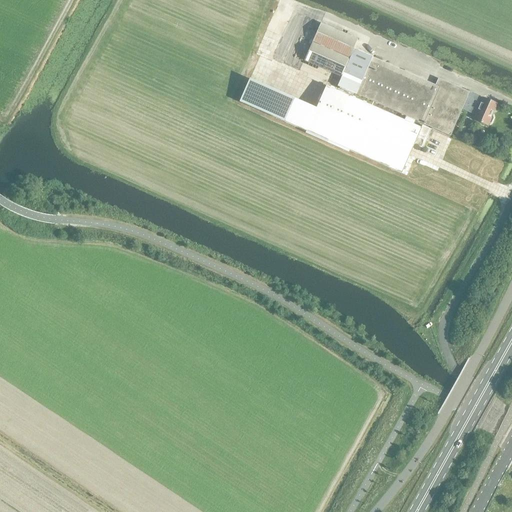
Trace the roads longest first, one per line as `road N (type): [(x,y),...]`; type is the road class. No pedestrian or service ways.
road 1 (unclassified): [(374,511),(444,412),(511,287)]
road 2 (unclassified): [(511,414),(452,364),(442,327),(511,200)]
road 3 (track): [(288,0),(511,103)]
road 4 (primary): [(511,337),(414,511)]
